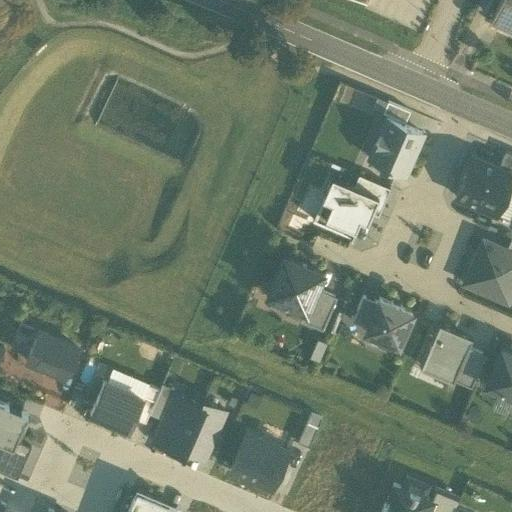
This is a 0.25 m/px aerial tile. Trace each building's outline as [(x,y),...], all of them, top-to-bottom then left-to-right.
[(430,14),(398,0),(367,0),(363,10),(421,35),(430,14)] [(511,0),(498,0),(491,16),(511,24),(511,0)] [(387,98),(382,109),(404,119),(409,108),(387,98)] [(387,115),(369,156),(404,171),(421,130),(387,115)] [(511,152),(505,149),(498,166),(511,171),(511,172),(511,152)] [(495,212),(511,172),(511,171),(498,166),(472,154),(454,195),(495,212)] [(358,171),(353,182),(378,192),(371,209),(377,212),(389,185),(358,171)] [(353,182),(331,172),(312,216),(351,233),(359,216),(366,219),(371,209),(378,192),(353,182)] [(511,172),(495,212),(510,219),(511,213),(511,172)] [(511,284),(511,250),(506,248),(482,237),(463,282),(497,296),(504,281),(511,284)] [(322,269),(283,252),(267,291),(304,307),(305,307),(315,284),(322,269)] [(507,301),(511,288),(511,284),(504,281),(497,296),(507,301)] [(336,293),(315,284),(305,307),(304,307),(300,316),(322,326),(336,293)] [(366,324),(377,299),(362,292),(351,317),(366,324)] [(389,300),(378,295),(377,299),(366,324),(364,328),(397,342),(412,309),(401,305),(402,303),(390,298),(389,300)] [(455,326),(438,319),(419,363),(452,377),(466,344),(470,337),(453,330),(455,326)] [(471,333),(455,326),(453,330),(470,337),(471,333)] [(77,344),(38,327),(25,357),(64,374),(77,344)] [(326,340),(316,336),(308,354),(318,358),(326,340)] [(485,352),(466,344),(452,377),(471,385),(485,352)] [(511,350),(501,345),(485,382),(498,388),(497,392),(511,398),(511,350)] [(112,365),(106,379),(142,395),(148,382),(148,380),(112,365)] [(103,378),(89,410),(128,427),(134,415),(142,395),(106,379),(103,378)] [(149,410),(162,416),(173,390),(174,391),(175,387),(162,381),(159,387),(149,410)] [(148,382),(142,395),(134,415),(145,420),(149,410),(159,387),(148,382)] [(162,416),(153,438),(182,451),(184,447),(203,403),(201,402),(174,391),(173,390),(162,416)] [(507,409),(511,398),(497,392),(490,406),(505,413),(507,409)] [(27,410),(0,398),(0,438),(4,440),(12,444),(16,437),(25,414),(27,410)] [(224,408),(203,399),(201,402),(203,403),(184,447),(204,456),(224,408)] [(310,410),(306,420),(317,424),(321,415),(310,410)] [(29,416),(25,414),(16,437),(19,438),(29,416)] [(306,420),(297,440),(308,444),(317,424),(306,420)] [(245,431),(230,466),(272,484),(288,449),(245,431)] [(19,438),(16,437),(12,444),(4,440),(0,450),(0,467),(17,475),(30,443),(19,438)] [(406,474),(402,484),(423,493),(427,483),(406,474)] [(379,511),(425,511),(432,497),(430,496),(423,493),(402,484),(393,480),(379,511)] [(435,485),(430,496),(432,497),(425,511),(451,511),(453,510),(458,496),(435,485)] [(173,511),(155,504),(159,497),(136,488),(125,511),(173,511)] [(155,504),(173,511),(174,511),(177,505),(159,497),(155,504)]
